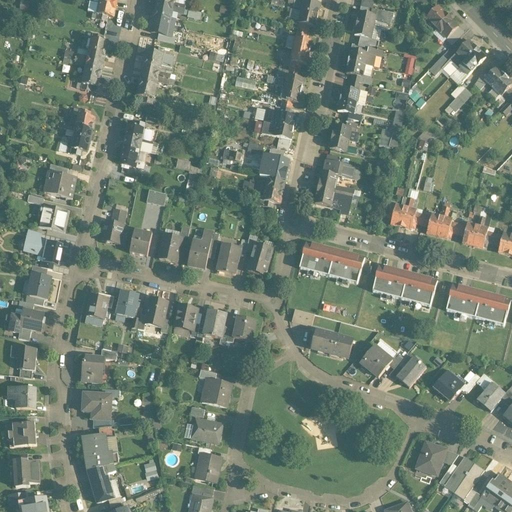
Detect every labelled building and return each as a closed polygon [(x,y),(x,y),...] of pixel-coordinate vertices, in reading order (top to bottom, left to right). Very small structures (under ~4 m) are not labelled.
[(174,0),(158,0),(157,6),(173,9),(174,0)] [(186,0),(174,0),(173,9),(185,11),(186,7),(185,6),(186,0)] [(303,3),(291,0),(288,0),(287,5),(302,8),(303,3)] [(427,0),(425,0),(419,7),(423,11),(431,3),(427,0)] [(320,6),(303,3),(302,8),(301,14),(317,17),(320,6)] [(373,6),(362,3),(360,9),(371,12),(373,6)] [(116,8),(100,4),(97,16),(96,21),(107,23),(108,18),(113,19),(116,8)] [(173,9),(157,6),(155,16),(171,20),(172,14),(173,9)] [(185,11),(173,9),(172,14),(188,17),(189,12),(185,11)] [(437,10),(426,22),(437,32),(448,19),(444,15),(437,10)] [(192,11),(190,17),(201,21),(203,14),(192,11)] [(317,17),(301,14),(298,25),(309,28),(315,29),(317,17)] [(375,18),(359,15),(356,26),(372,30),(373,24),(375,18)] [(171,20),(155,16),(152,28),(158,29),(156,34),(167,37),(168,31),(171,20)] [(384,20),(375,18),(373,24),(383,26),(384,20)] [(448,19),(437,32),(447,41),(458,29),(451,23),(452,22),(448,19)] [(309,28),(298,25),(297,30),(297,32),(307,34),(309,28)] [(372,30),(356,26),(354,38),(359,39),(358,44),(369,46),(370,41),(371,37),(372,31),(372,30)] [(381,32),(372,31),(371,37),(379,39),(381,32)] [(307,37),(296,35),(295,40),(305,43),(307,37)] [(103,38),(93,36),(92,41),(89,52),(105,56),(108,44),(102,43),(103,38)] [(305,43),(295,40),(293,52),(309,55),(310,50),(311,44),(305,43)] [(469,44),(457,56),(461,59),(466,64),(477,52),(469,44)] [(368,51),(357,49),(357,48),(352,47),(350,52),(351,52),(367,56),(368,51)] [(164,51),(153,49),(152,54),(147,53),(144,64),(160,68),(160,67),(163,56),(164,51)] [(381,54),(368,51),(367,56),(364,68),(372,69),(374,59),(379,60),(381,54)] [(72,53),(66,52),(64,59),(71,60),(72,55),(72,53)] [(105,56),(89,52),(88,58),(87,63),(103,66),(105,56)] [(309,55),(293,52),(290,63),(300,66),(306,67),(308,61),(309,55)] [(367,56),(351,52),(349,59),(348,64),(364,68),(367,56)] [(477,52),(466,64),(474,71),(481,64),(485,60),(477,52)] [(173,59),(163,56),(160,67),(171,70),(173,59)] [(413,76),(418,58),(409,56),(404,74),(413,76)] [(457,56),(450,63),(454,66),(461,59),(457,56)] [(461,59),(454,66),(459,71),(466,64),(461,59)] [(103,66),(87,63),(86,68),(85,74),(100,77),(103,66)] [(300,66),(290,63),(289,69),(288,71),(299,73),(300,66)] [(439,63),(429,73),(435,78),(439,74),(445,68),(439,63)] [(450,63),(445,68),(439,74),(448,82),(459,71),(454,66),(450,63)] [(160,68),(144,64),(142,75),(158,78),(159,73),(160,68)] [(364,68),(348,64),(347,70),(346,75),(351,77),(362,79),(362,78),(364,68)] [(481,64),(474,71),(477,75),(479,77),(486,70),(481,64)] [(486,70),(479,77),(484,82),(491,74),(486,70)] [(491,74),(484,82),(494,91),(505,79),(495,70),(491,74)] [(299,73),(288,71),(288,73),(287,78),(297,80),(299,73)] [(100,77),(85,74),(83,80),(82,85),(81,90),(91,93),(93,87),(98,88),(100,77)] [(158,78),(142,75),(140,86),(156,89),(157,83),(158,78)] [(421,76),(411,84),(409,93),(423,78),(421,76)] [(370,80),(362,78),(362,79),(351,77),(350,84),(360,86),(361,84),(369,86),(370,80)] [(297,80),(287,78),(284,89),(301,93),(302,88),(303,81),(297,80)] [(511,85),(505,79),(494,91),(502,98),(509,91),(511,87),(511,85)] [(360,86),(350,84),(348,91),(359,93),(360,88),(360,86)] [(156,89),(140,86),(137,97),(143,98),(141,103),(152,106),(153,100),(156,89)] [(301,93),(284,89),(282,101),(292,103),(298,105),(300,98),(301,93)] [(348,91),(342,90),(341,96),(340,102),(356,105),(359,94),(359,93),(348,91)] [(511,94),(509,91),(502,98),(505,102),(508,104),(511,99),(511,94)] [(502,98),(495,105),(499,108),(505,102),(502,98)] [(292,103),(282,101),(281,106),(281,107),(291,109),(292,103)] [(356,105),(340,102),(339,107),(338,113),(343,115),(354,117),(356,105)] [(511,108),(508,105),(503,111),(507,115),(511,109),(511,108)] [(291,109),(281,107),(280,110),(279,116),(289,118),(291,112),(290,112),(291,109)] [(90,113),(80,111),(79,116),(76,127),(92,131),(95,119),(89,118),(90,113)] [(396,111),(392,129),(402,131),(406,113),(396,111)] [(279,116),(266,113),(264,125),(276,127),(279,116)] [(354,117),(343,115),(342,122),(352,124),(353,122),(354,117)] [(289,118),(279,116),(276,127),(293,131),(295,119),(289,118)] [(160,121),(146,118),(145,123),(159,126),(160,121)] [(352,124),(342,122),(340,129),(351,131),(352,126),(352,124)] [(145,125),(134,123),(133,128),(128,127),(125,138),(141,141),(144,130),(145,125)] [(276,127),(264,125),(261,136),(274,139),(276,127)] [(92,131),(76,127),(75,132),(74,138),(90,141),(92,131)] [(293,131),(276,127),(274,139),(278,140),(290,142),(293,131)] [(340,129),(335,128),(332,140),(348,143),(351,131),(340,129)] [(385,131),(381,146),(398,151),(402,135),(385,131)] [(70,155),(81,157),(82,152),(87,153),(90,141),(74,138),(72,146),(71,149),(70,155)] [(141,141),(125,138),(123,149),(139,152),(141,141)] [(290,142),(278,140),(276,152),(285,154),(287,154),(290,142)] [(348,143),(332,140),(330,151),(346,154),(347,149),(348,143)] [(153,144),(141,141),(139,152),(150,155),(152,149),(153,144)] [(72,146),(60,143),(58,152),(66,153),(67,148),(71,149),(72,146)] [(139,152),(123,149),(121,160),(119,165),(135,169),(137,159),(139,152)] [(276,152),(270,151),(269,158),(268,160),(273,160),(273,159),(283,161),(285,154),(276,152)] [(242,156),(233,155),(231,164),(240,166),(242,156)] [(269,158),(264,157),(259,178),(269,180),(273,160),(268,160),(269,158)] [(340,159),(327,157),(326,162),(339,165),(340,159)] [(283,161),(273,159),(273,160),(269,180),(285,184),(289,163),(283,161)] [(180,160),(178,168),(190,171),(192,163),(180,160)] [(339,165),(326,162),(325,169),(337,171),(339,165)] [(354,169),(339,165),(337,171),(325,169),(323,175),(336,178),(341,179),(341,180),(351,182),(354,169)] [(69,171),(51,166),(50,172),(67,177),(69,171)] [(67,177),(50,172),(48,181),(54,182),(50,195),(72,201),(77,180),(67,177)] [(323,175),(321,174),(317,190),(345,196),(346,190),(334,188),(336,178),(323,175)] [(432,192),(434,180),(428,179),(426,191),(432,192)] [(285,184),(269,180),(268,185),(266,191),(282,195),(285,184)] [(345,196),(317,190),(314,206),(330,209),(332,199),(343,201),(344,202),(345,196)] [(398,190),(396,198),(403,199),(405,192),(398,190)] [(282,195),(266,191),(265,195),(264,203),(274,205),(280,207),(282,195)] [(167,196),(149,192),(146,204),(164,208),(167,196)] [(345,196),(344,202),(343,201),(340,215),(348,217),(353,197),(345,196)] [(44,201),(29,198),(28,204),(42,207),(44,201)] [(407,201),(405,210),(395,208),(395,210),(389,209),(386,220),(392,221),(390,227),(409,232),(411,233),(411,231),(414,232),(416,227),(418,228),(421,217),(415,216),(416,213),(410,212),(413,202),(407,201)] [(264,203),(258,202),(257,207),(273,211),(274,205),(264,203)] [(115,205),(114,212),(126,214),(127,208),(115,205)] [(69,213),(46,208),(43,220),(41,219),(39,228),(65,234),(69,213)] [(443,210),(441,220),(432,217),(431,217),(431,220),(427,219),(425,218),(422,229),(428,230),(426,237),(447,242),(447,240),(450,241),(451,237),(454,237),(456,226),(454,226),(451,225),(452,222),(451,222),(446,221),(449,211),(443,210)] [(114,212),(111,224),(123,227),(126,214),(114,212)] [(485,221),(479,219),(476,229),(467,227),(467,226),(466,229),(463,228),(461,227),(458,238),(464,240),(462,246),(482,251),(483,250),(486,250),(487,246),(489,246),(492,236),(487,234),(487,232),(482,230),(485,221)] [(273,224),(261,221),(259,227),(271,230),(273,224)] [(123,227),(106,223),(102,242),(119,246),(121,234),(123,227)] [(190,230),(182,228),(180,239),(182,240),(188,241),(190,230)] [(152,235),(134,232),(129,255),(147,259),(152,235)] [(41,236),(29,233),(28,239),(40,242),(41,236)] [(193,245),(188,268),(204,271),(208,257),(212,235),(204,233),(201,247),(193,245)] [(128,235),(121,234),(119,246),(118,249),(124,250),(128,235)] [(219,236),(212,235),(208,257),(214,258),(219,236)] [(180,239),(164,236),(158,262),(176,265),(182,240),(180,239)] [(511,238),(503,236),(502,238),(498,237),(496,237),(494,247),(499,249),(498,255),(511,258),(511,238)] [(59,246),(47,243),(40,242),(28,239),(25,253),(35,256),(36,250),(45,252),(43,264),(54,267),(57,267),(59,257),(57,255),(59,246)] [(249,241),(248,246),(246,254),(252,255),(253,256),(256,243),(249,241)] [(256,243),(253,256),(252,255),(247,273),(265,278),(273,250),(256,246),(257,244),(256,243)] [(239,250),(237,258),(245,259),(246,254),(248,246),(240,244),(239,250)] [(335,252),(306,245),(301,263),(302,263),(330,270),(335,252)] [(223,247),(217,274),(233,278),(237,258),(239,250),(223,247)] [(364,260),(335,252),(330,270),(360,278),(364,260)] [(330,270),(302,263),(299,271),(328,279),(330,270)] [(54,267),(43,264),(41,270),(48,272),(53,273),(54,267)] [(408,275),(379,268),(374,286),(375,286),(403,293),(408,275)] [(41,270),(33,269),(32,277),(34,277),(35,277),(46,279),(48,272),(41,270)] [(360,278),(330,270),(328,279),(357,286),(359,278),(360,278)] [(437,283),(408,275),(403,293),(432,300),(432,301),(433,301),(437,283)] [(46,279),(35,277),(34,277),(30,299),(30,300),(45,303),(47,303),(51,280),(46,279)] [(403,293),(375,286),(374,286),(372,294),(401,302),(403,293)] [(481,294),(452,287),(448,305),(448,304),(477,312),(481,294)] [(432,300),(403,293),(401,302),(430,309),(432,301),(432,300)] [(138,298),(121,294),(117,316),(133,320),(136,309),(138,298)] [(511,302),(481,294),(477,312),(506,319),(506,320),(511,302)] [(114,298),(103,296),(102,300),(108,301),(106,309),(112,311),(114,298)] [(102,300),(91,297),(86,318),(103,321),(106,309),(108,301),(102,300)] [(45,303),(30,300),(30,299),(28,299),(26,306),(34,307),(44,309),(45,303)] [(168,304),(150,300),(145,326),(161,330),(162,330),(164,322),(168,304)] [(477,312),(448,304),(448,305),(446,313),(475,321),(477,312)] [(26,306),(20,305),(18,313),(24,314),(33,315),(34,307),(26,306)] [(196,312),(179,308),(175,325),(182,327),(183,330),(191,332),(192,332),(194,325),(196,312)] [(142,310),(136,309),(133,320),(140,321),(142,310)] [(314,317),(295,312),(292,323),(311,328),(314,317)] [(506,319),(477,312),(475,321),(503,328),(506,320),(506,319)] [(226,316),(208,313),(204,332),(203,337),(220,341),(223,331),(226,316)] [(33,315),(24,314),(23,321),(21,331),(32,333),(41,335),(44,317),(33,315)] [(23,321),(13,319),(10,335),(20,337),(21,337),(22,332),(21,331),(23,321)] [(255,323),(237,319),(234,334),(233,341),(250,344),(255,323)] [(164,322),(162,330),(161,330),(160,334),(167,336),(170,323),(164,322)] [(194,325),(192,332),(191,332),(189,339),(197,341),(199,331),(200,326),(194,325)] [(223,331),(220,341),(218,346),(226,348),(229,332),(223,331)] [(32,333),(22,332),(21,337),(20,337),(19,343),(29,345),(32,333)] [(234,334),(229,332),(226,348),(231,349),(233,341),(234,334)] [(353,343),(316,333),(312,351),(348,361),(353,343)] [(392,363),(375,349),(361,366),(379,381),(389,369),(393,364),(392,363)] [(37,352),(12,350),(11,360),(22,361),(21,373),(33,374),(34,363),(36,363),(37,352)] [(116,355),(101,351),(101,360),(103,360),(103,361),(116,362),(116,355)] [(403,361),(398,357),(392,363),(393,364),(389,369),(393,372),(397,368),(403,361)] [(101,360),(87,358),(86,366),(84,366),(83,382),(92,383),(92,376),(102,377),(103,361),(103,360),(101,360)] [(403,372),(396,380),(397,381),(409,391),(426,371),(413,360),(403,372)] [(403,372),(397,368),(393,372),(389,378),(395,383),(397,381),(396,380),(403,372)] [(465,386),(448,372),(434,389),(451,403),(465,386)] [(21,373),(20,381),(32,382),(33,374),(21,373)] [(216,376),(201,373),(199,379),(207,381),(207,380),(215,382),(216,376)] [(478,383),(487,391),(491,386),(496,380),(487,373),(478,383)] [(215,382),(207,380),(207,381),(202,405),(227,410),(232,386),(215,382)] [(472,381),(463,392),(468,395),(476,385),(472,381)] [(487,391),(477,403),(490,414),(500,402),(505,397),(504,396),(491,386),(487,391)] [(35,391),(8,391),(8,401),(17,401),(17,413),(35,413),(35,391)] [(511,398),(511,395),(508,392),(504,396),(505,397),(500,402),(505,406),(511,398)] [(111,398),(95,397),(94,422),(110,422),(111,398)] [(511,408),(510,410),(503,419),(511,426),(511,408)] [(205,413),(192,410),(191,417),(203,420),(205,413)] [(222,427),(196,421),(192,441),(218,447),(222,427)] [(35,425),(12,427),(13,435),(9,436),(10,450),(37,448),(35,425)] [(114,429),(99,431),(100,441),(106,440),(106,441),(115,439),(114,429)] [(100,441),(83,443),(85,461),(108,458),(108,455),(106,441),(106,440),(100,441)] [(446,453),(426,446),(417,471),(437,478),(442,464),(446,453)] [(211,453),(199,450),(198,456),(201,457),(201,456),(210,458),(211,453)] [(459,458),(446,453),(442,464),(452,468),(459,458)] [(119,466),(118,456),(111,457),(111,454),(108,455),(108,458),(109,468),(119,466)] [(210,458),(201,456),(201,457),(196,482),(216,486),(222,461),(210,458)] [(28,457),(9,458),(10,470),(15,470),(14,464),(29,463),(28,457)] [(108,458),(85,461),(87,473),(109,468),(108,458)] [(452,478),(444,490),(454,497),(475,466),(465,460),(452,478)] [(156,462),(144,466),(150,483),(161,479),(156,462)] [(29,463),(14,464),(15,470),(18,469),(18,481),(16,481),(16,491),(30,490),(30,487),(40,486),(39,464),(29,465),(29,463)] [(475,466),(454,497),(464,504),(471,493),(485,473),(475,466)] [(105,469),(87,473),(90,482),(107,477),(105,469)] [(452,478),(447,475),(439,486),(444,490),(452,478)] [(481,499),(481,500),(493,508),(499,511),(511,511),(511,486),(497,476),(481,499)] [(107,477),(90,482),(97,506),(108,503),(114,501),(110,485),(107,477)] [(115,483),(110,485),(114,501),(120,499),(115,483)] [(202,490),(194,488),(192,498),(193,498),(212,502),(213,499),(201,496),(202,490)] [(214,492),(202,490),(201,496),(213,499),(214,492)] [(476,496),(471,493),(464,504),(469,507),(476,496)] [(476,496),(469,507),(468,509),(472,511),(473,511),(481,500),(481,499),(476,496)] [(22,497),(8,499),(10,507),(19,505),(23,505),(22,497)] [(212,502),(193,498),(196,498),(192,511),(211,511),(213,502),(212,502)] [(114,501),(108,503),(111,510),(117,508),(122,505),(120,499),(114,501)] [(490,511),(493,508),(481,500),(473,511),(479,511),(482,508),(488,511),(490,511)] [(23,505),(19,505),(20,511),(46,511),(45,501),(23,505)] [(122,505),(117,508),(118,511),(120,511),(128,509),(132,508),(129,502),(122,505)]
